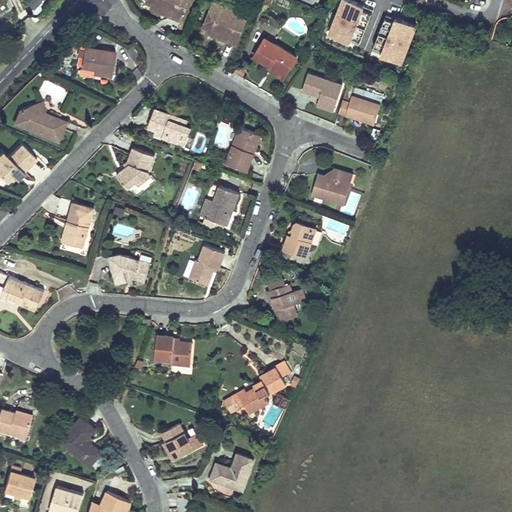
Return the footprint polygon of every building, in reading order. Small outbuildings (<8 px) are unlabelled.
[(24,0),(23,2),(33,11),(43,0),(24,0)] [(186,0),(147,0),(147,1),(147,2),(148,3),(149,4),(152,5),(160,9),(161,9),(162,9),(163,9),(163,8),(166,9),(164,14),(167,16),(178,20),(186,0)] [(378,0),(345,0),(343,6),(342,8),(350,11),(352,8),(369,14),(373,15),(378,0)] [(246,20),(233,14),(234,11),(214,2),(204,25),(204,26),(204,27),(204,28),(205,28),(205,29),(209,30),(217,34),(218,34),(219,34),(220,33),(220,32),(223,34),(221,39),(235,45),(246,20)] [(160,9),(152,5),(151,8),(164,14),(166,9),(163,8),(163,9),(162,9),(161,9),(160,9)] [(369,14),(352,8),(350,11),(350,14),(367,19),(369,14)] [(402,65),(418,26),(396,17),(381,56),(402,65)] [(217,34),(209,30),(207,33),(221,39),(223,34),(220,32),(220,33),(219,34),(218,34),(217,34)] [(266,39),(265,38),(254,57),(270,66),(271,64),(286,74),(297,57),(273,42),(266,39)] [(115,51),(84,46),(81,67),(95,69),(101,71),(100,75),(111,77),(115,51)] [(286,74),(271,64),(270,66),(268,69),(283,78),(286,74)] [(342,84),(308,73),(302,90),(320,96),(317,104),(334,110),(342,84)] [(383,96),(348,85),(339,113),(375,124),(383,96)] [(67,121),(49,114),(48,117),(43,115),(44,112),(45,109),(42,101),(20,109),(27,129),(33,127),(42,131),(41,134),(59,142),(67,121)] [(171,114),(155,107),(148,126),(156,130),(163,133),(162,136),(179,143),(182,135),(187,137),(191,127),(169,119),(171,114)] [(0,117),(27,129),(20,109),(0,117)] [(171,114),(169,119),(186,125),(188,120),(171,114)] [(257,132),(240,126),(225,164),(247,172),(254,153),(250,151),(257,132)] [(257,132),(250,151),(254,153),(261,134),(257,132)] [(187,137),(182,135),(179,143),(185,145),(187,137)] [(36,158),(21,144),(4,160),(0,164),(0,175),(7,183),(18,172),(21,169),(24,172),(36,158)] [(134,147),(128,161),(131,163),(127,166),(116,175),(127,188),(135,181),(149,170),(155,155),(134,147)] [(200,170),(203,162),(196,160),(193,167),(200,170)] [(312,194),(344,204),(351,183),(348,182),(350,173),(335,168),(332,177),(318,173),(312,194)] [(152,174),(149,170),(135,181),(139,185),(152,174)] [(227,225),(239,192),(220,185),(214,201),(207,218),(227,225)] [(200,215),(207,218),(214,201),(207,198),(200,215)] [(83,246),(94,207),(74,201),(68,220),(71,221),(65,241),(83,246)] [(65,241),(71,221),(68,220),(62,241),(65,241)] [(316,228),(297,221),(295,223),(293,228),(293,231),(292,235),(289,234),(283,249),(306,257),(316,228)] [(225,251),(205,244),(199,259),(197,258),(196,260),(190,277),(208,284),(214,269),(215,266),(217,267),(219,268),(225,251)] [(150,262),(121,253),(110,256),(116,283),(127,281),(126,276),(133,278),(145,281),(150,262)] [(190,277),(196,260),(190,258),(184,274),(190,277)] [(45,290),(10,275),(4,289),(10,291),(8,296),(17,301),(21,302),(20,304),(36,311),(45,290)] [(298,289),(292,291),(290,283),(286,284),(283,277),(278,278),(281,286),(270,289),(267,290),(269,298),(272,297),(275,305),(279,304),(280,310),(278,315),(280,321),(297,316),(293,303),(302,301),(298,289)] [(268,282),(270,289),(281,286),(278,278),(268,282)] [(303,287),(298,289),(302,301),(306,299),(303,287)] [(8,296),(10,291),(4,289),(1,295),(7,298),(8,296)] [(175,336),(157,335),(155,359),(172,361),(172,363),(191,365),(193,342),(179,341),(174,340),(175,336)] [(143,362),(138,359),(134,368),(140,371),(143,362)] [(285,361),(276,366),(276,367),(282,377),(292,372),(285,361)] [(270,394),(286,384),(282,377),(276,367),(260,376),(262,380),(264,382),(255,388),(247,392),(246,392),(239,396),(244,405),(249,414),(268,402),(264,394),(268,392),(270,394)] [(296,387),(300,377),(295,375),(291,385),(296,387)] [(239,408),(244,405),(239,396),(246,392),(244,389),(233,395),(239,408)] [(291,399),(279,393),(273,403),(285,410),(291,399)] [(0,417),(0,429),(27,438),(33,418),(16,412),(3,408),(0,417)] [(16,412),(33,418),(34,414),(17,409),(16,412)] [(90,466),(102,452),(91,443),(87,439),(90,435),(96,429),(81,416),(65,435),(78,446),(73,451),(90,466)] [(176,458),(194,449),(180,423),(162,432),(167,441),(176,458)] [(73,451),(78,446),(65,435),(61,441),(73,451)] [(176,458),(167,441),(163,443),(173,460),(176,458)] [(215,468),(211,479),(243,490),(255,459),(238,452),(232,468),(227,466),(224,471),(215,468)] [(215,468),(224,471),(227,466),(217,462),(215,468)] [(11,465),(10,470),(19,473),(20,468),(11,465)] [(29,498),(34,478),(19,473),(10,470),(4,491),(14,493),(20,495),(29,498)] [(68,511),(77,511),(84,493),(57,485),(49,511),(50,511),(60,511),(61,510),(68,511)] [(126,511),(131,501),(107,490),(101,504),(92,500),(88,511),(126,511)]
